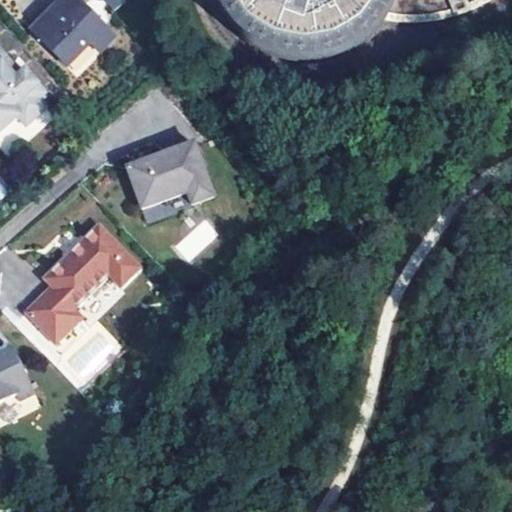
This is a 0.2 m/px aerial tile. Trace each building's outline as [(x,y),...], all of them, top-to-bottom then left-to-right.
[(92,47),(102,53),(118,37),(80,0),(60,0),(32,30),(70,67),(92,47)] [(119,0),(112,0),(105,5),(114,17),(125,8),(119,0)] [(214,0),(215,3),(218,9),(221,15),(224,21),(228,27),(232,32),(236,37),(241,42),(246,46),(252,50),(258,53),(264,56),(270,59),(276,61),(283,63),(290,64),(296,65),(303,65),(310,65),(317,64),(323,63),(330,62),(336,59),(342,57),(348,54),(354,50),(360,46),(365,42),(370,37),(374,32),(379,27),(382,21),(386,16),(389,9),(391,3),(392,0),(214,0)] [(444,0),(455,19),(471,14),(465,0),(444,0)] [(0,142),(0,143),(22,124),(30,132),(50,114),(43,106),(50,100),(29,77),(24,80),(20,85),(6,70),(11,65),(0,52),(0,142)] [(11,65),(6,70),(20,85),(24,80),(11,65)] [(217,206),(197,152),(130,177),(145,218),(190,201),(195,214),(217,206)] [(142,277),(102,233),(69,263),(77,272),(97,295),(110,283),(121,296),(142,277)] [(97,295),(77,272),(69,263),(45,285),(52,293),(25,318),(54,350),(82,324),(75,315),(97,295)] [(35,400),(12,355),(0,361),(0,409),(16,402),(19,408),(35,400)]
